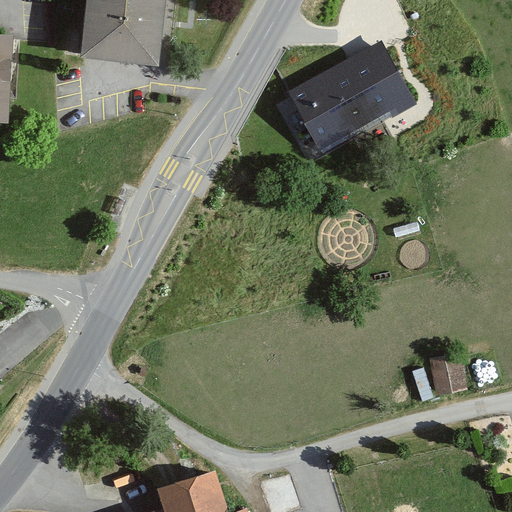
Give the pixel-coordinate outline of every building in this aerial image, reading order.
[(171,0),(90,0),(85,49),(164,59),(171,0)] [(18,23),(0,21),(0,115),(10,116),(18,23)] [(416,96),(384,36),(290,86),(322,146),(416,96)] [(120,216),(126,201),(118,198),(112,213),(120,216)] [(470,350),(428,353),(430,390),(473,387),(470,350)] [(169,503),(136,511),(241,511),(227,462),(163,481),(169,503)]
